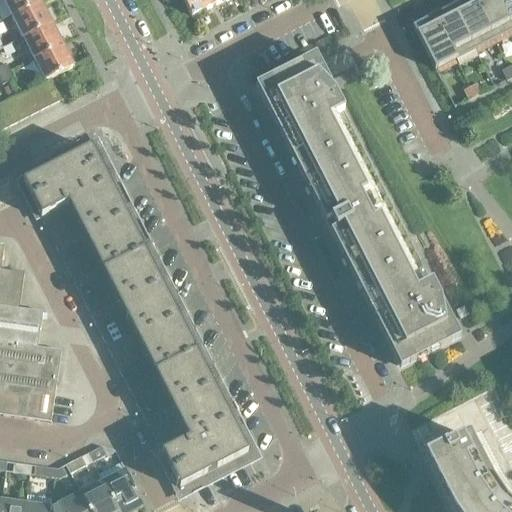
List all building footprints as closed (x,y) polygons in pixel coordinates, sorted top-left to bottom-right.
[(40,3),(38,0),(2,0),(12,18),(40,3)] [(181,0),(191,18),(213,6),(209,0),(181,0)] [(494,41),(472,0),(465,0),(452,7),(474,51),(494,41)] [(511,31),(511,29),(496,0),(472,0),(494,41),(511,31)] [(511,0),(496,0),(511,29),(511,0)] [(51,25),(40,3),(12,18),(22,39),(51,25)] [(474,51),(452,7),(433,17),(455,61),(474,51)] [(455,61),(433,17),(412,28),(434,71),(455,61)] [(62,46),(51,25),(22,39),(33,61),(62,46)] [(73,68),(62,46),(33,61),(45,83),(51,80),(73,68)] [(457,336),(317,63),(257,94),(397,367),(457,336)] [(6,65),(0,68),(0,77),(10,73),(6,65)] [(511,79),(511,76),(508,69),(501,73),(506,83),(511,79)] [(13,81),(10,73),(0,77),(0,83),(2,86),(13,81)] [(51,80),(45,83),(40,85),(51,107),(62,101),(51,80)] [(51,107),(40,85),(29,90),(40,112),(51,107)] [(482,95),(476,85),(469,89),(475,99),(482,95)] [(475,99),(469,89),(462,92),(468,102),(475,99)] [(40,112),(29,90),(19,96),(30,118),(40,112)] [(30,118),(19,96),(8,101),(19,123),(30,118)] [(19,123),(8,101),(0,105),(0,110),(9,128),(19,123)] [(0,132),(9,128),(0,110),(0,132)] [(247,455),(91,151),(92,151),(92,150),(92,149),(91,149),(91,150),(90,149),(89,149),(89,150),(61,165),(61,164),(60,164),(59,164),(59,165),(60,166),(50,171),(50,170),(49,170),(48,170),(48,171),(49,171),(24,184),(24,183),(23,183),(22,183),(22,184),(23,185),(22,185),(22,186),(23,186),(31,201),(30,202),(31,203),(32,202),(135,404),(179,490),(247,455)] [(23,275),(0,271),(0,284),(21,287),(23,275)] [(0,295),(20,299),(21,287),(0,284),(0,295)] [(0,307),(18,310),(20,299),(0,295),(0,307)] [(0,344),(37,349),(40,324),(42,314),(18,310),(0,307),(0,344)] [(61,353),(37,349),(0,344),(0,392),(7,393),(18,395),(31,397),(42,398),(54,400),(61,353)] [(15,419),(18,395),(7,393),(3,417),(15,419)] [(28,421),(31,397),(18,395),(15,419),(28,421)] [(39,422),(42,398),(31,397),(28,421),(39,422)] [(50,424),(54,400),(42,398),(39,422),(50,424)] [(511,511),(511,509),(505,504),(492,483),(468,437),(445,449),(424,460),(450,511),(511,511)] [(88,456),(91,463),(106,456),(102,449),(88,456)] [(65,467),(70,475),(85,467),(81,459),(65,467)] [(100,475),(104,483),(117,511),(137,511),(143,509),(121,464),(100,475)] [(14,465),(12,474),(30,476),(31,468),(14,465)] [(50,480),(51,470),(35,468),(34,477),(50,480)] [(57,471),(51,470),(50,480),(59,481),(66,477),(62,469),(57,471)] [(117,511),(104,483),(81,495),(89,511),(117,511)] [(89,511),(81,495),(58,506),(61,511),(89,511)] [(0,511),(25,511),(26,506),(1,503),(0,511)]
